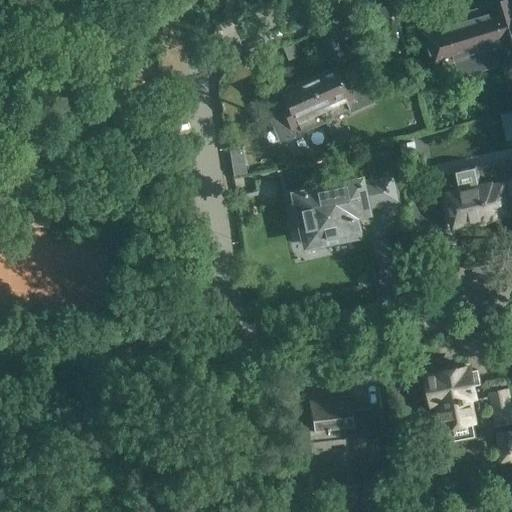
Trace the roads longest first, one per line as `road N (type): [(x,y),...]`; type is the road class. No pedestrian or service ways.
road 1 (residential): [(234,338),(221,293),(191,57),(323,0)]
road 2 (residential): [(234,338),(248,347),(511,284)]
road 3 (track): [(182,0),(191,57),(0,122)]
road 4 (unknown): [(248,347),(201,359),(0,367)]
road 5 (track): [(234,338),(0,352)]
